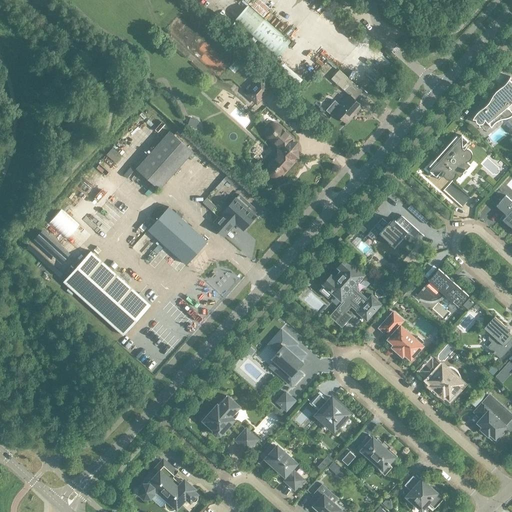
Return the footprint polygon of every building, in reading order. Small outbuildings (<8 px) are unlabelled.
[(272,55),(286,38),(249,5),(234,21),(272,55)] [(331,79),(347,93),(355,84),(339,70),(331,79)] [(367,76),(360,85),(369,92),(376,83),(367,76)] [(477,123),(478,124),(483,124),(485,120),(488,124),(501,113),(505,118),(511,112),(507,107),(510,105),(509,103),(511,100),(511,82),(509,80),(510,78),(510,77),(508,81),(505,85),(501,88),(499,90),(500,89),(503,92),(489,103),(486,106),(482,109),(478,112),(475,116),(473,120),(476,120),(476,121),(477,123)] [(261,79),(247,94),(257,103),(270,88),(261,79)] [(347,123),(362,106),(350,95),(334,112),(347,123)] [(293,138),(281,127),(279,125),(277,125),(275,124),(273,124),(271,125),(269,126),(268,127),(267,129),(267,131),(267,133),(267,135),(268,137),(270,139),(277,145),(277,156),(270,164),(269,166),(269,168),(269,171),(269,173),(270,174),(272,176),(274,176),(276,177),(278,177),(280,176),(282,175),(294,162),(294,157),(297,156),(297,154),(299,151),(298,147),(297,144),(297,142),(293,143),(293,138)] [(160,189),(193,152),(170,131),(136,169),(160,189)] [(449,150),(447,149),(441,155),(443,157),(430,171),(442,170),(444,172),(442,174),(442,175),(444,173),(449,178),(455,172),(459,177),(463,172),(464,173),(467,170),(466,169),(470,165),(465,160),(471,155),(465,149),(466,148),(466,147),(464,149),(462,148),(462,135),(449,150)] [(107,153),(116,161),(123,154),(113,146),(107,153)] [(111,159),(27,247),(62,280),(146,192),(111,159)] [(511,200),(506,195),(496,206),(505,213),(500,219),(508,226),(509,225),(511,227),(511,228),(511,229),(511,200)] [(225,213),(213,226),(224,236),(236,223),(243,230),(255,216),(254,215),(257,211),(251,205),(246,209),(235,199),(223,212),(225,213)] [(156,219),(165,209),(160,204),(151,215),(156,219)] [(428,221),(410,205),(407,208),(425,224),(428,221)] [(187,265),(208,242),(169,207),(148,230),(187,265)] [(388,224),(382,218),(367,236),(373,241),(381,235),(385,239),(386,238),(394,245),(401,237),(402,238),(406,234),(415,238),(420,232),(401,215),(396,221),(395,220),(393,219),(388,224)] [(367,234),(371,229),(364,224),(360,229),(367,234)] [(362,240),(358,245),(368,255),(372,250),(362,240)] [(151,305),(91,251),(64,281),(124,335),(151,305)] [(351,304),(355,304),(360,309),(358,311),(368,320),(382,304),(373,295),(369,300),(358,290),(358,282),(358,281),(360,283),(366,277),(364,275),(365,274),(347,258),(340,266),(343,270),(336,278),(332,275),(325,283),(326,284),(320,290),(330,298),(335,292),(338,295),(339,295),(339,296),(343,299),(345,301),(332,316),(337,320),(351,304)] [(450,278),(438,268),(438,269),(439,270),(430,281),(428,279),(428,280),(429,281),(425,286),(424,286),(422,289),(417,294),(416,293),(415,294),(419,297),(424,300),(430,300),(435,300),(440,298),(444,294),(458,307),(459,307),(458,306),(468,296),(469,296),(453,282),(455,280),(451,277),(450,278)] [(469,297),(464,304),(469,308),(474,302),(469,297)] [(395,344),(393,346),(404,356),(406,354),(412,359),(424,345),(423,344),(425,341),(419,336),(417,338),(402,325),(401,325),(400,325),(404,320),(394,311),(380,327),(390,336),(391,336),(389,339),(395,344)] [(488,347),(501,359),(511,347),(511,334),(510,332),(506,328),(507,327),(495,317),(485,328),(490,333),(489,334),(490,340),(492,343),(488,347)] [(294,379),(296,381),(303,373),(297,368),(300,365),(299,364),(302,360),(301,360),(307,353),(297,345),(299,343),(287,332),(277,343),(283,348),(275,358),(277,360),(271,366),(290,383),(294,379)] [(435,384),(433,385),(444,395),(445,393),(450,397),(451,396),(453,397),(455,396),(457,394),(458,392),(456,390),(462,384),(459,381),(461,379),(462,380),(462,379),(461,375),(459,372),(455,369),(452,367),(447,366),(448,367),(446,369),(443,366),(441,368),(433,361),(424,370),(432,378),(431,380),(435,384)] [(296,400),(285,391),(275,402),(286,412),(296,400)] [(481,391),(471,402),(475,406),(485,395),(481,391)] [(330,401),(321,393),(312,401),(321,410),(319,412),(318,414),(319,415),(321,417),(321,418),(322,417),(325,419),(324,420),(325,421),(325,420),(328,422),(327,423),(328,424),(329,423),(331,425),(330,426),(331,427),(332,426),(333,428),(334,428),(335,429),(336,428),(338,426),(339,427),(339,426),(339,425),(341,423),(342,423),(342,422),(341,422),(343,419),(344,420),(345,419),(344,418),(346,416),(347,417),(348,416),(347,416),(349,414),(350,412),(349,411),(344,406),(343,406),(343,405),(343,404),(342,405),(342,404),(341,404),(338,402),(339,402),(338,401),(339,400),(338,400),(337,401),(336,400),(337,400),(335,398),(333,397),(332,398),(330,400),(330,401)] [(484,402),(475,412),(482,418),(478,422),(483,427),(481,429),(495,442),(503,433),(501,431),(506,426),(505,424),(511,416),(511,415),(490,395),(484,402)] [(211,421),(208,424),(213,429),(214,432),(216,435),(220,435),(225,429),(224,429),(228,424),(230,426),(234,420),(230,416),(232,414),(235,414),(239,410),(239,407),(228,397),(219,407),(218,405),(207,417),(211,421)] [(257,439),(246,429),(237,440),(247,450),(257,439)] [(396,458),(398,455),(386,444),(388,443),(385,440),(383,442),(378,437),(376,440),(369,434),(356,448),(363,455),(367,450),(380,462),(376,466),(385,475),(393,466),(390,464),(395,458),(397,459),(396,458)] [(285,475),(286,473),(289,476),(286,480),(295,488),(303,479),(294,471),(293,472),(290,469),(296,463),(289,457),(290,455),(285,451),(284,452),(277,446),(266,458),(285,475)] [(356,456),(350,450),(342,459),(348,464),(356,456)] [(318,464),(322,468),(333,459),(329,455),(318,464)] [(140,488),(140,494),(144,497),(150,497),(153,493),(153,488),(154,487),(168,499),(167,500),(166,502),(166,504),(166,506),(167,508),(169,510),(172,510),(174,509),(186,497),(190,500),(193,501),(195,501),(197,499),(197,496),(196,494),(192,490),(193,489),(189,485),(188,487),(183,483),(180,486),(178,484),(177,485),(173,481),(174,480),(172,478),(179,471),(178,471),(176,473),(163,461),(155,471),(158,474),(149,484),(144,484),(140,488)] [(435,508),(444,497),(436,490),(435,491),(427,483),(425,485),(413,474),(405,484),(412,491),(407,496),(415,503),(418,501),(424,506),(428,502),(435,508)] [(322,484),(313,495),(318,500),(314,505),(320,511),(337,511),(340,509),(333,502),(337,498),(322,484)]
